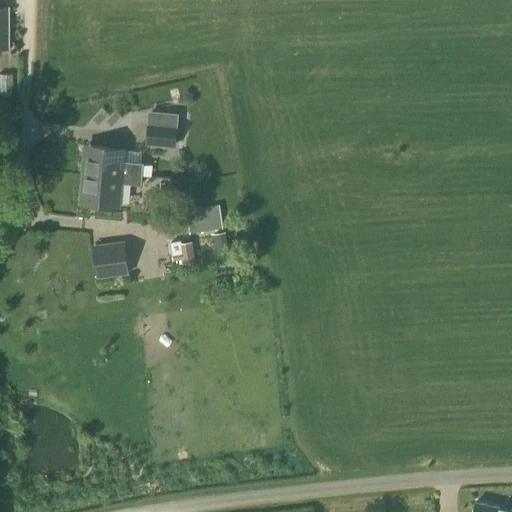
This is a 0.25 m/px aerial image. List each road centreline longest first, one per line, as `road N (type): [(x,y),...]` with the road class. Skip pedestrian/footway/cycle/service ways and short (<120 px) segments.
road 1 (unclassified): [(162,511),(511,475)]
road 2 (track): [(20,195),(29,0)]
